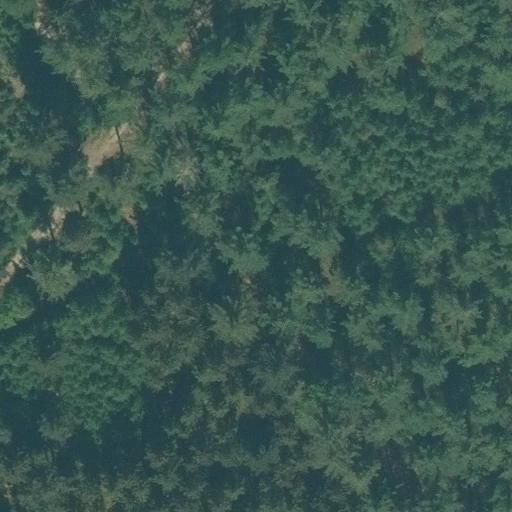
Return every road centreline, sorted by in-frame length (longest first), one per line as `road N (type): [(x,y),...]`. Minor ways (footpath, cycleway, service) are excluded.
road 1 (track): [(135,108),(0,281)]
road 2 (track): [(31,0),(135,108)]
road 3 (track): [(135,108),(207,0)]
